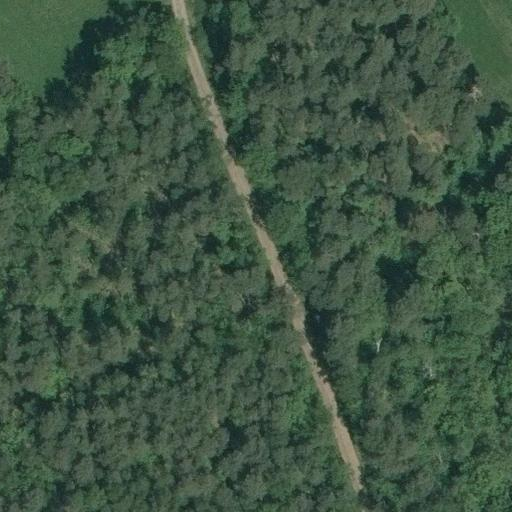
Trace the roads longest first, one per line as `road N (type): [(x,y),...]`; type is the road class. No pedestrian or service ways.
road 1 (track): [(289,300),(178,0)]
road 2 (track): [(0,415),(289,300)]
road 3 (track): [(363,511),(289,300)]
